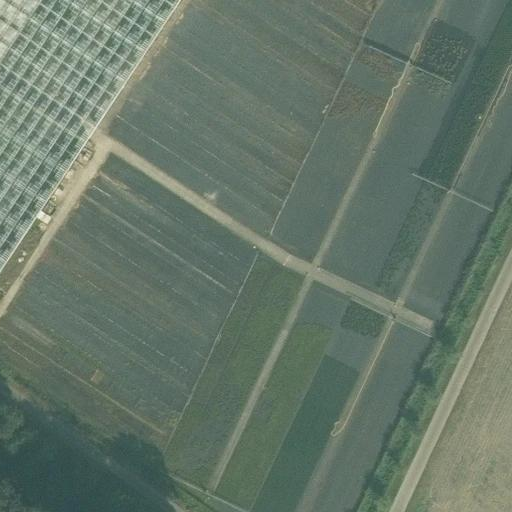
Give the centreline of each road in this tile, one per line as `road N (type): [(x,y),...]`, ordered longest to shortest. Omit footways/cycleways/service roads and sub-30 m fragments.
road 1 (unclassified): [(394,511),(511,263)]
road 2 (unclassified): [(170,511),(0,389)]
